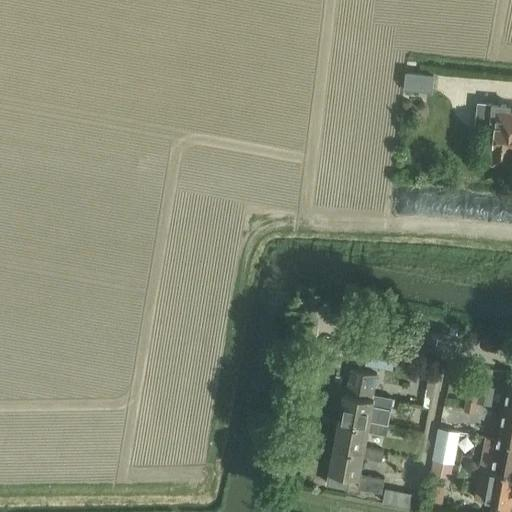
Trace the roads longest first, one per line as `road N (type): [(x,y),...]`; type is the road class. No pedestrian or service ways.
road 1 (residential): [(319,321),(511,360)]
road 2 (unknown): [(444,346),(427,471)]
